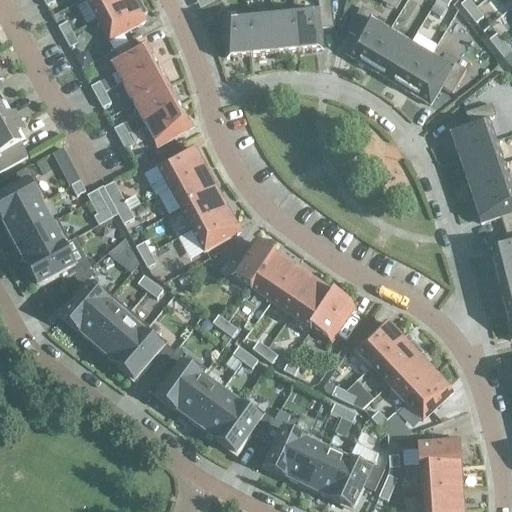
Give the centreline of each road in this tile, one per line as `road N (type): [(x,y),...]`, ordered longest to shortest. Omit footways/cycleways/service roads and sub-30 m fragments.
road 1 (residential): [(454,347),(481,320),(442,193),(401,126),(345,90),(304,81),(208,102)]
road 2 (residential): [(208,102),(220,151),(275,223),(424,315),(454,347)]
road 3 (residential): [(0,303),(27,352),(197,483)]
road 4 (residential): [(0,10),(102,191)]
road 5 (residential): [(454,347),(478,388),(502,511)]
